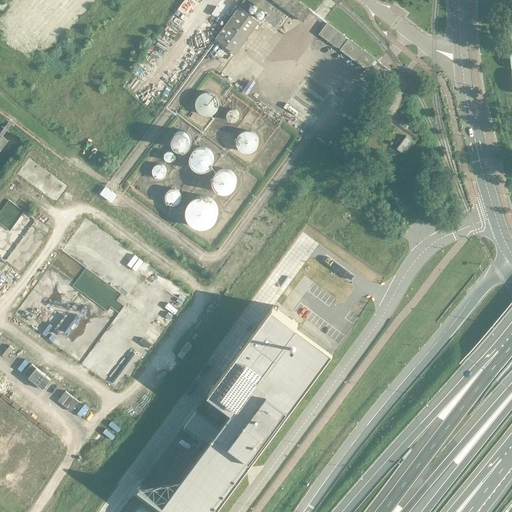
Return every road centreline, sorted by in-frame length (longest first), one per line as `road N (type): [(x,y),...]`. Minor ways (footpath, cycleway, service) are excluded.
road 1 (unclassified): [(239,511),(379,321),(416,257),(495,215)]
road 2 (motorway): [(511,263),(381,411),(307,511)]
road 3 (motorway): [(505,342),(344,511)]
road 4 (motorway): [(505,342),(382,511)]
road 5 (motorway): [(511,390),(402,511)]
road 6 (unclassified): [(495,215),(460,58)]
road 7 (track): [(0,103),(114,187)]
road 8 (motorway): [(511,400),(425,511)]
